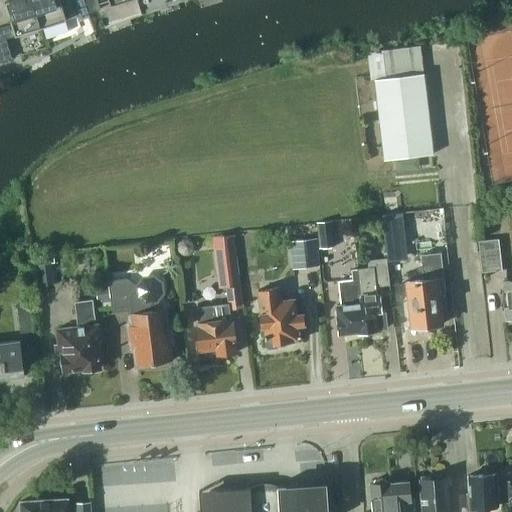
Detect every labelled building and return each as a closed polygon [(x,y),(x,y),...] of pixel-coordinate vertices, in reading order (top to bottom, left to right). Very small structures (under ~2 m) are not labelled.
[(6,39),(41,28),(32,0),(12,0),(5,2),(12,25),(0,29),(0,62),(12,59),(6,39)] [(89,13),(84,0),(32,0),(41,28),(89,13)] [(84,0),(89,13),(101,10),(97,0),(84,0)] [(434,155),(421,46),(368,53),(372,80),(375,80),(385,161),(434,155)] [(418,160),(406,162),(407,169),(412,173),(420,172),(418,160)] [(405,259),(400,216),(383,218),(388,261),(405,259)] [(318,224),(320,249),(336,248),(333,222),(318,224)] [(188,238),(187,238),(185,238),(183,239),(182,240),(181,241),(180,242),(179,243),(178,245),(178,247),(178,248),(178,250),(179,251),(180,253),(181,254),(182,255),(184,256),(185,256),(187,256),(189,256),(190,256),(192,255),(193,254),(194,253),(195,251),(196,250),(196,248),(196,246),(195,245),(195,243),(194,242),(193,240),(191,239),(190,239),(188,238)] [(319,265),(316,238),(304,239),(308,267),(319,265)] [(479,242),(482,273),(502,271),(499,240),(479,242)] [(215,249),(220,288),(227,288),(241,286),(236,246),(215,249)] [(443,324),(441,307),(447,306),(441,254),(420,256),(423,281),(406,283),(411,328),(414,328),(418,331),(426,330),(429,326),(443,324)] [(356,314),(359,331),(359,333),(360,333),(364,337),(372,336),(375,331),(378,331),(378,328),(388,327),(386,312),(382,312),(380,295),(377,295),(376,289),(390,288),(386,260),(368,262),(369,268),(357,269),(362,314),(356,314)] [(38,269),(41,295),(56,294),(53,267),(38,269)] [(339,333),(359,331),(356,314),(362,314),(357,269),(353,270),(354,279),(339,281),(341,305),(336,306),(339,333)] [(164,309),(157,310),(156,304),(165,295),(163,282),(154,275),(142,276),(136,285),(127,279),(109,281),(112,313),(131,311),(133,325),(129,326),(132,349),(136,348),(138,366),(170,362),(168,343),(172,342),(170,326),(166,327),(164,309)] [(511,278),(503,279),(505,319),(511,318),(511,278)] [(95,284),(97,300),(110,298),(108,282),(95,284)] [(244,307),(241,286),(227,288),(230,309),(244,307)] [(280,302),(279,289),(257,292),(260,314),(259,314),(260,328),(265,328),(267,349),(282,347),(282,344),(300,341),(298,326),(306,325),(305,314),(297,314),(295,300),(280,302)] [(96,325),(93,300),(74,302),(77,327),(55,330),(57,346),(61,346),(62,356),(61,358),(60,359),(60,361),(60,365),(61,367),(62,369),(64,370),(64,373),(85,370),(86,371),(88,372),(91,372),(93,372),(95,372),(97,371),(98,369),(101,368),(98,341),(101,340),(99,324),(96,325)] [(234,326),(231,326),(228,304),(196,308),(198,327),(196,327),(199,351),(216,349),(216,356),(237,353),(234,326)] [(34,332),(30,305),(17,307),(21,334),(34,332)] [(24,357),(22,341),(0,343),(0,379),(24,376),(21,357),(24,357)] [(492,476),(490,474),(485,474),(483,476),(468,477),(469,495),(466,495),(467,511),(479,511),(479,508),(499,507),(497,476),(492,476)] [(450,511),(448,480),(444,480),(443,477),(434,478),(433,481),(420,482),(422,511),(450,511)] [(411,511),(408,483),(389,485),(384,481),(375,482),(373,485),(371,486),(373,511),(411,511)] [(328,511),(327,488),(313,489),(313,484),(299,485),(299,484),(199,491),(200,511),(328,511)] [(67,511),(67,499),(20,502),(20,511),(67,511)]
